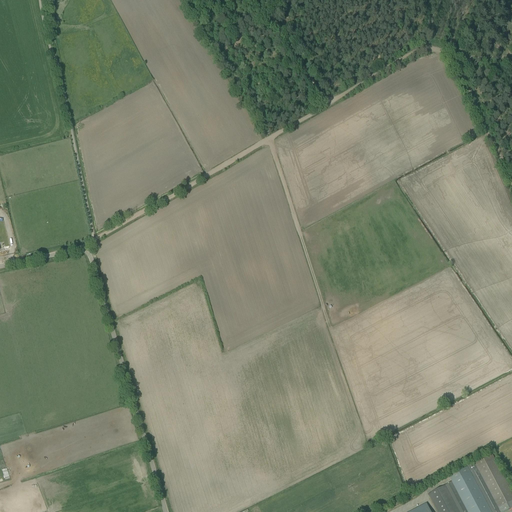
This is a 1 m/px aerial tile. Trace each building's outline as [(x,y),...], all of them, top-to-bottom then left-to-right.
[(511,491),(493,454),(474,464),(477,470),(498,511),(506,511),(511,509),(511,491)] [(474,464),(467,468),(486,504),(489,511),(498,511),(477,470),(474,464)] [(467,468),(450,477),(453,483),(467,511),(489,511),(486,504),(467,468)] [(467,511),(453,483),(446,486),(459,511),(467,511)] [(459,511),(446,486),(428,495),(437,511),(459,511)]
